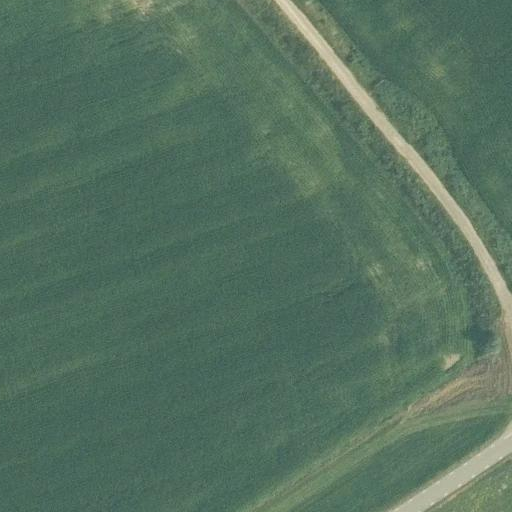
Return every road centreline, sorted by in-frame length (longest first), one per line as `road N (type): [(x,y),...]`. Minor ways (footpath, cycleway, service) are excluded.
road 1 (unclassified): [(511,317),(452,210),(276,0)]
road 2 (unclassified): [(406,511),(511,443)]
